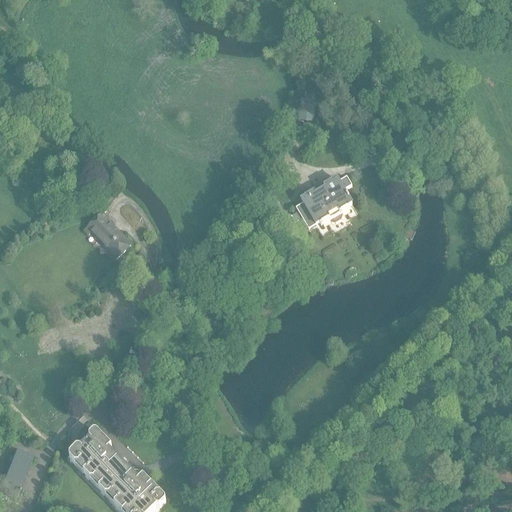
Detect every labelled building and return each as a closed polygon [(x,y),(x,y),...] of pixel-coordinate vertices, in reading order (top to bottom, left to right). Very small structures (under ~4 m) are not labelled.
[(298,121),(314,122),(315,107),(300,106),(298,121)] [(348,209),(352,207),(353,206),(345,193),(352,188),(347,180),(339,184),(338,181),(325,189),(321,188),(319,185),(314,188),(316,191),(315,195),(302,202),(304,206),(296,210),(299,214),(291,219),(294,225),(302,220),(309,232),(320,225),(322,228),(331,222),(332,223),(335,224),(341,221),(341,218),(340,216),(350,211),(348,209)] [(104,210),(113,201),(104,191),(94,199),(104,210)] [(42,214),(48,219),(58,209),(53,204),(42,214)] [(131,247),(117,232),(102,217),(86,232),(89,236),(92,233),(116,258),(113,261),(114,262),(131,247)] [(110,451),(112,449),(98,434),(95,434),(90,438),(90,441),(81,450),(78,450),(71,457),(71,461),(120,511),(154,511),(157,509),(161,509),(166,504),(166,501),(144,478),(140,482),(125,466),(129,462),(124,458),(120,462),(110,451)] [(0,494),(0,498),(18,506),(24,492),(21,491),(33,460),(17,453),(14,459),(10,458),(8,462),(12,464),(0,494)]
